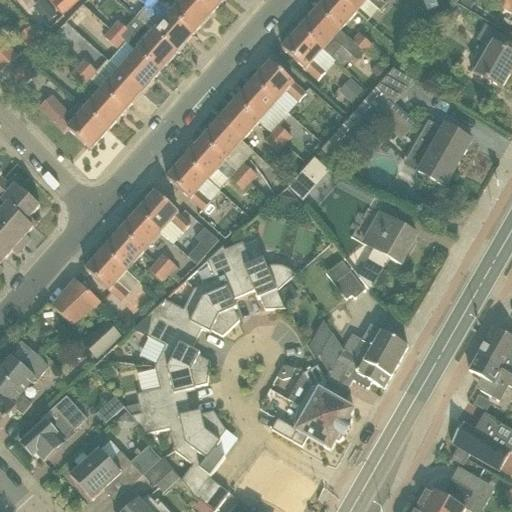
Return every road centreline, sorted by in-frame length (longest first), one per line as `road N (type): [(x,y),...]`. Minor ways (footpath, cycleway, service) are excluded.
road 1 (secondary): [(359,497),(511,233)]
road 2 (unclassified): [(94,214),(282,0)]
road 3 (residential): [(359,497),(239,421),(228,375),(243,347),(273,337)]
road 4 (unclassified): [(0,320),(94,214)]
road 5 (unclassified): [(0,116),(94,214)]
